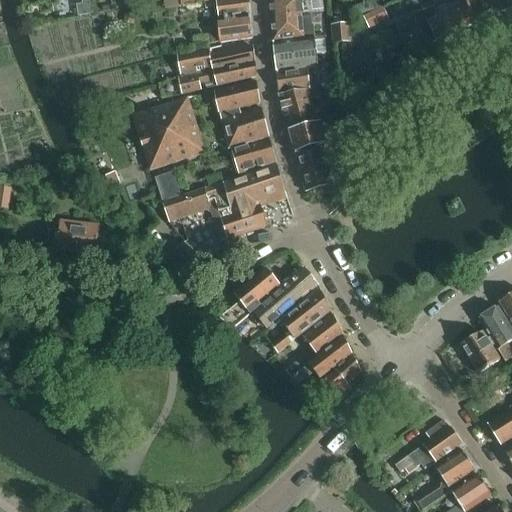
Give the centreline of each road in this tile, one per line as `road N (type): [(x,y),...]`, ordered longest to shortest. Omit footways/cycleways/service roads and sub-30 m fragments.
road 1 (residential): [(261,0),(277,132),(306,227),(374,334),(411,360)]
road 2 (residential): [(216,289),(200,299),(162,300),(0,280)]
road 3 (tertiary): [(268,511),(411,360)]
road 4 (residential): [(411,360),(447,394),(511,499)]
road 5 (tertiary): [(411,360),(482,289),(511,272)]
